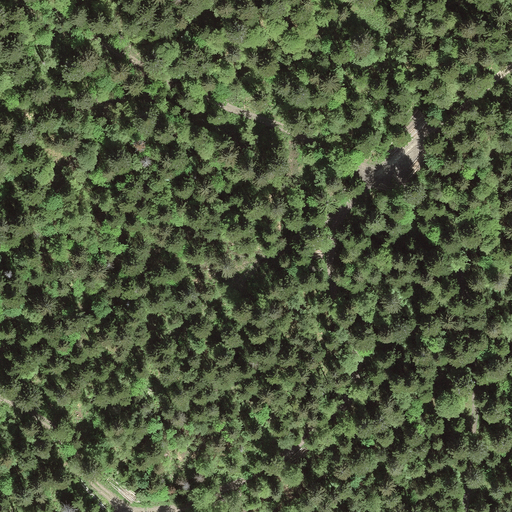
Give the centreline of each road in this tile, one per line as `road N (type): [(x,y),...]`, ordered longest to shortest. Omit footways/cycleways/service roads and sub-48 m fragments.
road 1 (track): [(433,138),(351,202),(330,240),(331,299),(354,353),(332,416),(271,468),(196,511)]
road 2 (track): [(435,511),(463,381),(433,138)]
